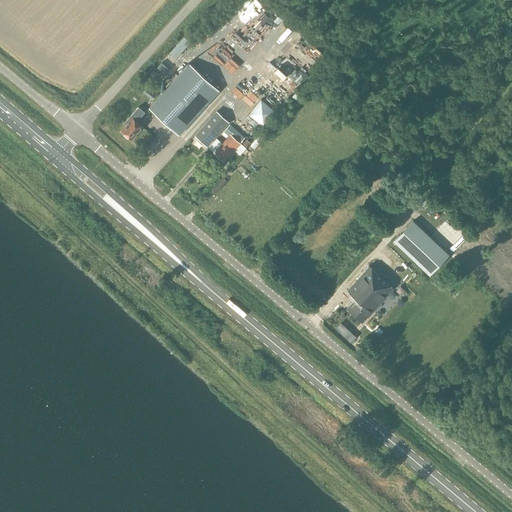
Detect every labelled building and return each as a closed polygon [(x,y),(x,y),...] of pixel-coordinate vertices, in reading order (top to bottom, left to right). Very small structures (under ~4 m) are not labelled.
[(291,40),(299,46),(305,39),(298,32),(291,40)] [(219,90),(189,63),(150,108),(179,135),(219,90)] [(150,85),(145,90),(152,98),(157,93),(150,85)] [(261,98),(249,113),(266,126),(278,111),(261,98)] [(145,112),(138,107),(125,121),(125,122),(124,124),(126,126),(121,130),(126,134),(126,136),(129,138),(130,138),(131,139),(142,127),(136,122),(145,112)] [(228,122),(216,111),(195,135),(207,146),(228,122)] [(224,132),(230,137),(223,145),(217,139),(209,148),(222,160),(230,152),(232,153),(245,139),(236,130),(230,125),(224,132)] [(394,242),(430,276),(449,256),(413,222),(394,242)] [(348,309),(363,322),(393,289),(370,268),(348,291),(357,299),(348,309)] [(335,328),(352,343),(358,336),(341,322),(335,328)]
